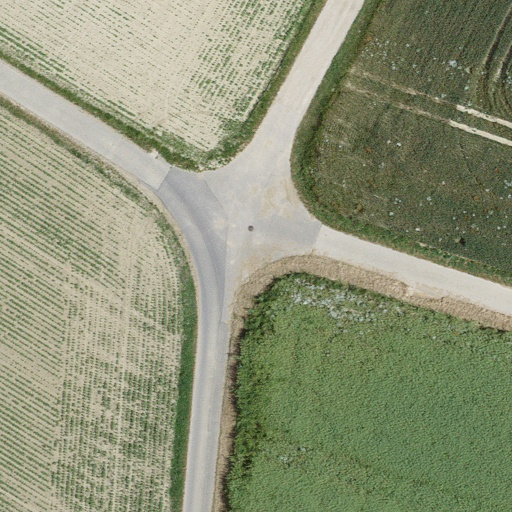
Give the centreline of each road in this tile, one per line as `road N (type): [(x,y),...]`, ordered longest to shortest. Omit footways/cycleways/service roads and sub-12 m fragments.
road 1 (unclassified): [(238,218),(217,315),(199,511)]
road 2 (track): [(238,218),(511,303)]
road 3 (unclassified): [(0,77),(238,218)]
road 4 (unclassified): [(346,0),(238,218)]
